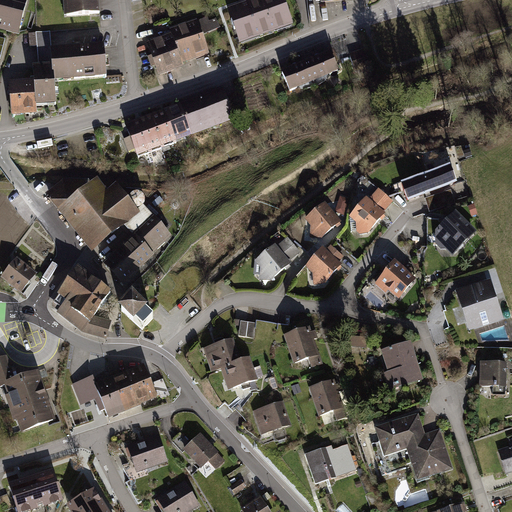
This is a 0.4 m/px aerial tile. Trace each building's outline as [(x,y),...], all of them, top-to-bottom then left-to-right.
[(0,0),(0,32),(19,37),(27,0),(0,0)] [(98,0),(64,0),(66,19),(100,16),(98,0)] [(282,0),(257,0),(229,10),(241,45),(292,27),(282,0)] [(216,20),(201,27),(205,35),(220,29),(216,20)] [(173,35),(148,43),(160,77),(181,69),(178,59),(181,58),(184,64),(210,55),(198,21),(171,31),(173,35)] [(51,32),(37,33),(37,34),(38,46),(52,45),(51,32)] [(36,82),(38,109),(57,107),(52,45),(38,46),(39,70),(35,70),(36,82)] [(106,48),(53,53),(56,85),(109,80),(106,48)] [(364,49),(349,55),(355,71),(369,65),(364,49)] [(330,51),(305,61),(313,80),(316,86),(318,85),(321,83),(324,82),(327,79),(329,77),(330,74),(338,71),(330,51)] [(305,61),(280,71),(289,91),(298,87),(301,88),(304,88),(307,88),(310,88),(313,87),(316,86),(313,80),(305,61)] [(36,82),(10,84),(13,118),(38,116),(38,109),(36,82)] [(221,88),(179,104),(190,132),(232,116),(221,88)] [(179,104),(163,110),(174,138),(190,132),(179,104)] [(163,110),(151,115),(162,145),(174,140),(174,138),(163,110)] [(151,115),(138,120),(149,149),(162,145),(151,115)] [(138,120),(124,125),(129,137),(124,139),(128,151),(133,149),(135,155),(149,149),(138,120)] [(471,149),(464,151),(466,157),(472,156),(471,149)] [(450,164),(401,182),(408,200),(457,182),(450,164)] [(63,182),(46,195),(91,252),(123,226),(139,213),(119,188),(109,196),(103,188),(63,182)] [(357,233),(367,232),(386,213),(383,211),(392,201),(379,189),(370,198),(368,196),(350,216),(357,222),(357,233)] [(451,190),(426,198),(430,212),(455,203),(451,190)] [(349,199),(341,196),(335,210),(343,213),(349,199)] [(310,238),(324,240),(343,222),(322,200),(303,218),(310,225),(310,238)] [(126,244),(105,265),(125,286),(156,257),(153,254),(171,238),(154,220),(155,218),(145,208),(139,213),(123,226),(132,236),(125,243),(126,244)] [(453,255),(477,230),(456,210),(436,230),(436,243),(441,248),(446,248),(453,255)] [(260,280),(271,280),(291,265),(288,261),(300,251),(289,237),(277,246),(275,243),(254,259),(260,267),(260,280)] [(313,285),(325,284),(342,264),(339,262),(343,257),(330,246),(326,250),(321,246),(303,265),(313,274),(313,285)] [(18,261),(4,277),(22,292),(36,275),(18,261)] [(395,261),(375,284),(386,293),(388,290),(399,299),(416,279),(395,261)] [(77,270),(60,294),(68,300),(58,313),(85,332),(106,338),(110,325),(100,322),(93,317),(111,294),(77,270)] [(504,319),(491,280),(456,291),(469,330),(504,319)] [(133,302),(122,315),(147,337),(157,325),(147,315),(147,314),(133,302)] [(256,323),(240,321),(239,336),(254,338),(256,323)] [(276,341),(278,324),(257,321),(254,338),(276,341)] [(278,324),(276,341),(286,342),(293,363),(309,358),(312,368),(322,364),(309,327),(292,333),(293,326),(278,324)] [(232,338),(204,349),(212,371),(240,360),(232,338)] [(410,342),(381,351),(388,372),(383,374),(388,390),(422,379),(410,342)] [(0,384),(14,379),(6,357),(0,358),(0,384)] [(257,380),(250,357),(240,360),(221,367),(228,388),(240,384),(242,390),(250,387),(249,382),(257,380)] [(506,363),(481,363),(481,385),(493,385),(493,395),(506,395),(506,363)] [(144,365),(113,378),(121,399),(135,393),(140,404),(158,397),(157,396),(152,383),(144,365)] [(260,366),(255,368),(258,377),(263,376),(260,366)] [(55,419),(37,371),(14,379),(4,383),(9,395),(6,396),(14,420),(18,418),(23,431),(55,419)] [(113,378),(96,384),(93,377),(74,384),(82,405),(101,397),(104,402),(100,404),(103,410),(106,408),(109,417),(140,404),(135,393),(121,399),(113,378)] [(163,378),(152,383),(157,396),(160,394),(161,398),(170,394),(163,378)] [(344,407),(333,379),(308,388),(318,416),(333,411),(337,421),(353,415),(349,405),(344,407)] [(246,397),(237,407),(242,412),(252,402),(246,397)] [(252,402),(242,412),(248,417),(253,412),(261,435),(273,431),(277,441),(304,432),(301,422),(292,424),(285,400),(254,410),(258,406),(252,402)] [(418,413),(374,427),(379,441),(372,443),(383,476),(390,473),(384,456),(407,448),(418,481),(452,470),(439,430),(426,435),(418,413)] [(180,434),(171,443),(181,452),(182,451),(201,470),(209,462),(216,470),(226,461),(200,434),(190,444),(180,434)] [(159,435),(129,445),(137,471),(167,462),(159,435)] [(511,444),(497,449),(504,474),(511,471),(511,444)] [(331,446),(305,455),(315,485),(356,471),(348,445),(333,450),(331,446)] [(53,469),(9,483),(18,511),(23,511),(62,500),(53,469)] [(233,494),(246,486),(240,477),(227,486),(233,494)] [(185,482),(157,499),(165,511),(189,511),(199,506),(185,482)] [(108,511),(94,488),(68,503),(73,511),(108,511)] [(374,491),(365,494),(370,509),(379,506),(374,491)] [(268,511),(258,496),(239,509),(240,511),(268,511)] [(352,511),(344,503),(337,509),(339,511),(352,511)] [(437,511),(433,511),(464,511),(462,503),(437,511)]
